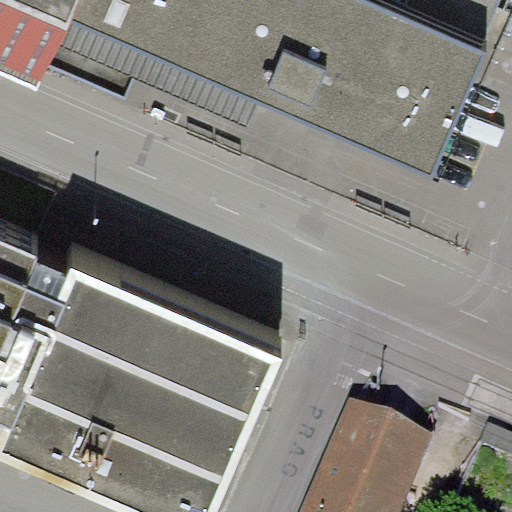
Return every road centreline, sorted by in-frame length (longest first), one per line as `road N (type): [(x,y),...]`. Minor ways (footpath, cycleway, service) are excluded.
road 1 (tertiary): [(368,269),(0,110)]
road 2 (unclassified): [(265,511),(368,269)]
road 3 (tertiary): [(511,331),(368,269)]
